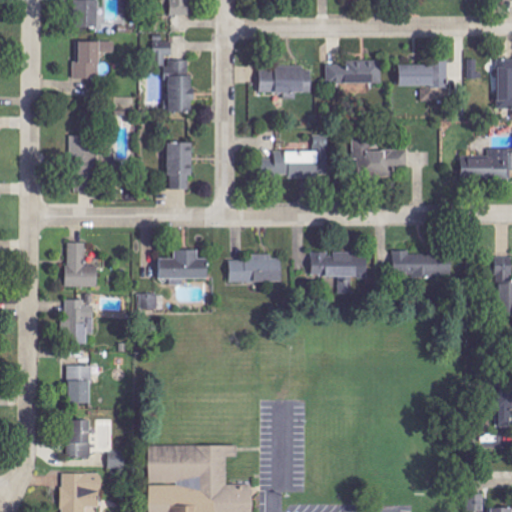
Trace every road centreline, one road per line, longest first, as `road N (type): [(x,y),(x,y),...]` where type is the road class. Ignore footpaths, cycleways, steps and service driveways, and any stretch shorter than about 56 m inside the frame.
road 1 (residential): [(30,0),(28,451),(24,470),(0,488)]
road 2 (residential): [(30,218),(511,214)]
road 3 (residential): [(225,29),(511,26)]
road 4 (residential): [(225,0),(225,217)]
